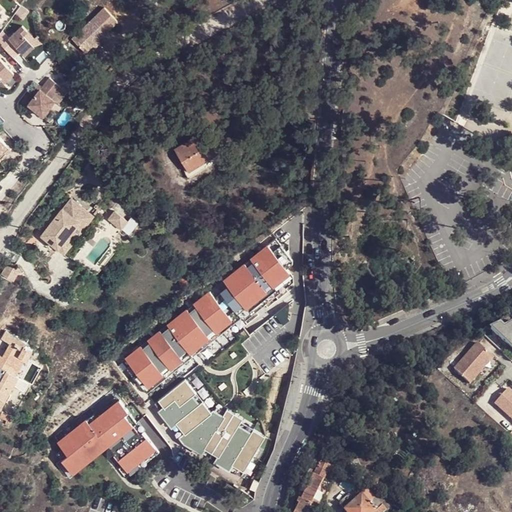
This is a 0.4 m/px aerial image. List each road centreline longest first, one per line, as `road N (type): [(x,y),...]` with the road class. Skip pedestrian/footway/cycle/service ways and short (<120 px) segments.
road 1 (residential): [(261,0),(126,80),(0,241)]
road 2 (residential): [(335,0),(321,295)]
road 3 (residential): [(511,277),(375,339)]
